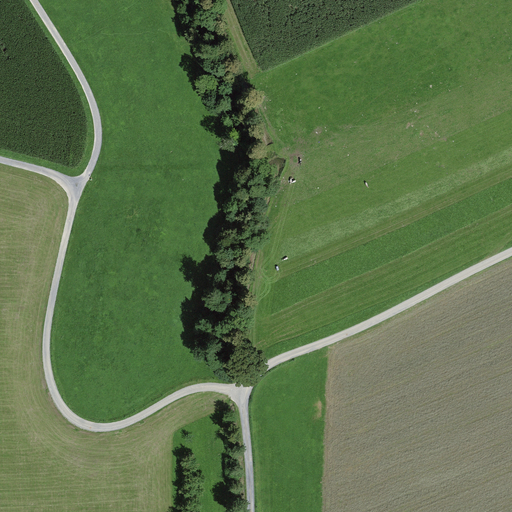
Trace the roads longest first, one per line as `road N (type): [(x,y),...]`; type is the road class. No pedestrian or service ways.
road 1 (track): [(240,382),(105,426),(66,415),(45,374),(55,284),(78,191)]
road 2 (track): [(511,250),(240,382)]
road 3 (track): [(33,0),(96,114),(95,156),(78,191)]
road 4 (track): [(240,382),(253,511)]
